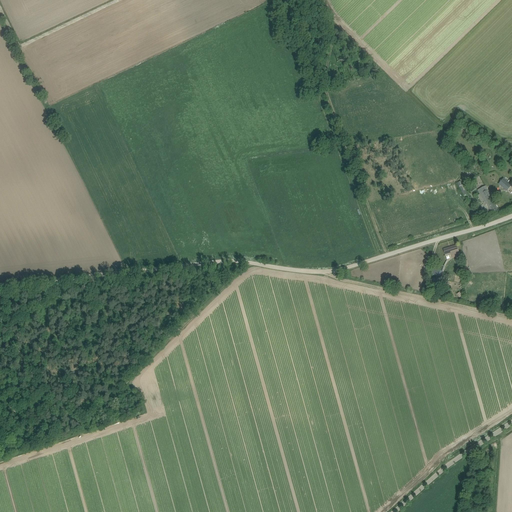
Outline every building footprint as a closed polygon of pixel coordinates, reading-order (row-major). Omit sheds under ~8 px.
[(499,184),(507,191),(511,186),(503,179),(499,184)] [(461,181),(458,183),(464,196),(468,195),(461,181)] [(487,204),(491,213),(498,209),(488,190),(486,186),(478,190),(485,203),(484,204),(485,206),(487,204)] [(460,256),(457,245),(444,249),(445,254),(446,256),(452,254),(453,258),(460,256)] [(431,274),(434,275),(439,277),(441,277),(444,266),(443,265),(438,264),(436,271),(433,270),(431,274)]
